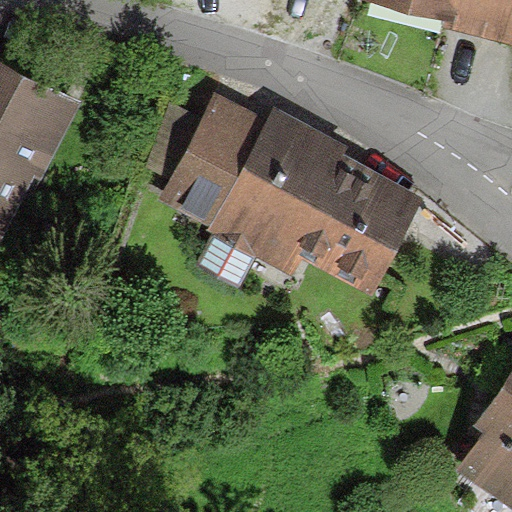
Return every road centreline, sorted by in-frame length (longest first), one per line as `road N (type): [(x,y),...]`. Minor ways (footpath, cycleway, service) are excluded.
road 1 (residential): [(41,0),(184,41),(392,118)]
road 2 (residential): [(392,118),(511,218)]
road 3 (residential): [(392,118),(511,156)]
